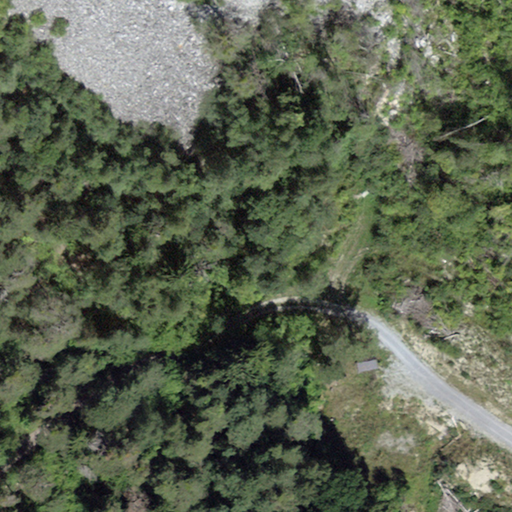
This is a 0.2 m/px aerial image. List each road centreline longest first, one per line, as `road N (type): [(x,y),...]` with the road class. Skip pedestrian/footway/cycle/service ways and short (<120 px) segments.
road 1 (track): [(198,341),(270,304),(323,306),(372,322),(425,376),(511,437)]
road 2 (track): [(0,475),(106,388),(198,341)]
